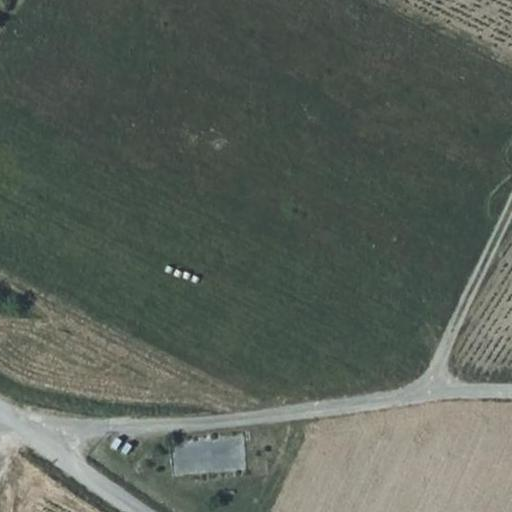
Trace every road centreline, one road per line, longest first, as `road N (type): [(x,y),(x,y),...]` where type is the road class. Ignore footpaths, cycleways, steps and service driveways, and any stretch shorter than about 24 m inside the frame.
road 1 (track): [(20,434),(120,432),(429,396)]
road 2 (track): [(429,396),(511,207)]
road 3 (unclassified): [(0,421),(134,511)]
